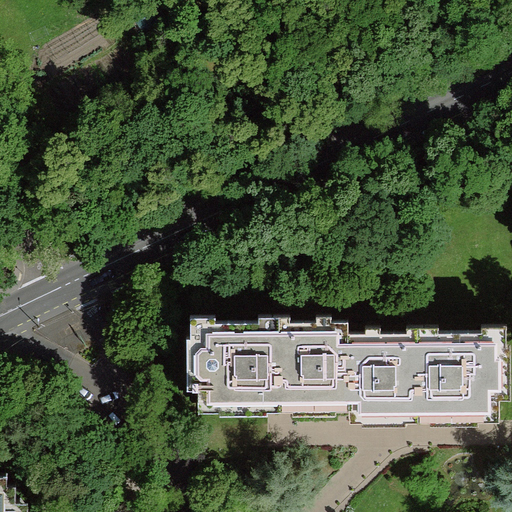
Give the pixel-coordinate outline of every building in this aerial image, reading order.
[(349,319),(280,320),(281,404),(350,403),(349,331),(349,319)] [(280,320),(198,321),(199,404),(281,404),(280,320)] [(417,330),(349,331),(350,403),(350,414),(419,414),(417,330)] [(500,330),(417,330),(419,414),(501,413),(500,330)] [(0,511),(16,511),(17,482),(0,481),(0,511)]
